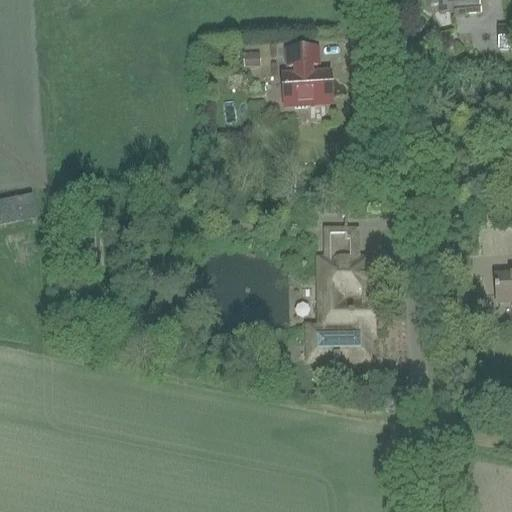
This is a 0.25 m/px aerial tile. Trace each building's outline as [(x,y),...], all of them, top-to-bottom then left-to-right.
[(479,0),(429,0),(430,7),(439,7),(439,16),(454,15),(454,20),(466,19),(466,17),(481,16),(479,0)] [(511,51),(511,27),(497,27),(498,52),(511,51)] [(294,67),(294,74),(281,74),(283,104),(293,103),(293,107),(305,107),(305,103),(330,102),(329,72),(310,73),(310,67),(316,67),(315,49),(287,50),(288,68),(294,67)] [(261,68),(260,55),(243,56),(244,69),(261,68)] [(31,194),(0,200),(0,226),(36,219),(31,194)] [(80,216),(82,265),(101,265),(99,216),(80,216)] [(368,260),(357,260),(357,232),(326,232),(327,261),(319,261),(319,302),(327,302),(328,334),(309,334),(309,363),(369,363),(369,333),(375,333),(375,300),(358,300),(358,285),(368,285),(368,260)] [(97,290),(96,266),(86,266),(86,290),(97,290)] [(511,275),(495,276),(497,306),(511,305),(511,275)]
